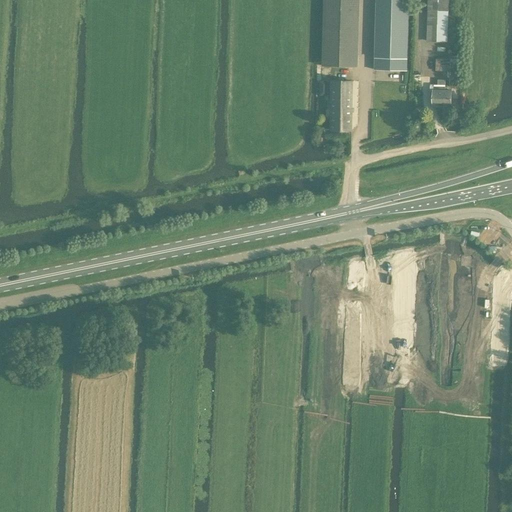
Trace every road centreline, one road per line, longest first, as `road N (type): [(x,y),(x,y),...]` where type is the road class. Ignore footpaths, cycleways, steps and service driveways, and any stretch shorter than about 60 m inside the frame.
road 1 (unclassified): [(354,232),(0,303)]
road 2 (primary): [(0,284),(351,212)]
road 3 (unclassified): [(351,212),(356,162),(511,127)]
road 4 (unclassified): [(510,225),(478,212),(354,232)]
road 5 (primary): [(511,163),(372,208)]
road 6 (primary): [(372,208),(511,185)]
